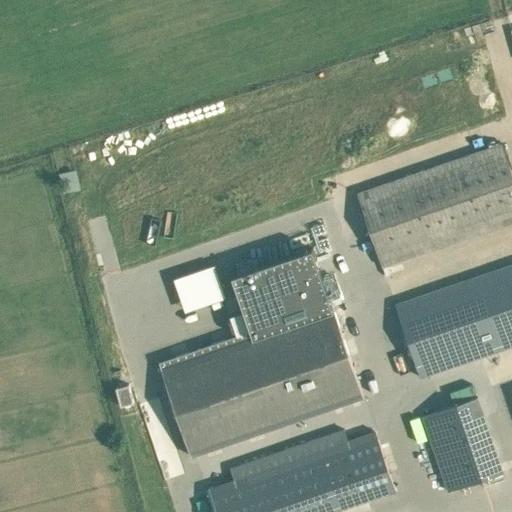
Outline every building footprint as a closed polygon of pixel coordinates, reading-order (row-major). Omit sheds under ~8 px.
[(358,192),(383,266),(511,221),(511,169),(503,143),(358,192)] [(81,187),(76,169),(59,173),(63,192),(81,187)] [(168,275),(177,309),(221,296),(211,263),(168,275)] [(511,344),(511,263),(396,303),(421,376),(511,344)] [(162,366),(193,455),(362,395),(331,306),(162,366)] [(423,415),(449,490),(504,471),(478,396),(423,415)] [(396,489),(376,431),(331,446),(351,504),(396,489)]
